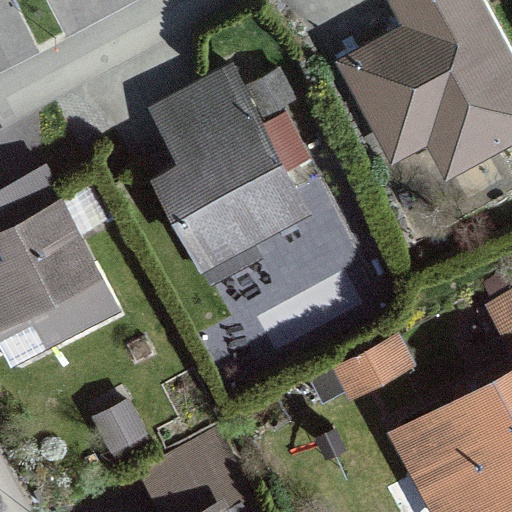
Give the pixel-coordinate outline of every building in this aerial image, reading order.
[(511,128),(511,70),(474,0),(400,0),(413,23),(346,59),(394,147),(429,128),(448,163),(511,128)] [(183,157),(156,172),(212,277),(213,273),(254,251),(240,218),(296,188),(285,166),(308,154),(284,109),(260,121),(230,64),(155,104),(183,157)] [(0,316),(94,268),(58,197),(0,226),(0,316)] [(439,501),(491,473),(503,495),(511,489),(511,290),(492,301),(511,337),(511,369),(492,381),(481,374),(471,376),(464,385),(465,395),(401,430),(439,501)] [(337,363),(351,389),(408,358),(394,332),(337,363)] [(147,461),(174,511),(200,511),(218,504),(246,490),(213,427),(147,461)]
